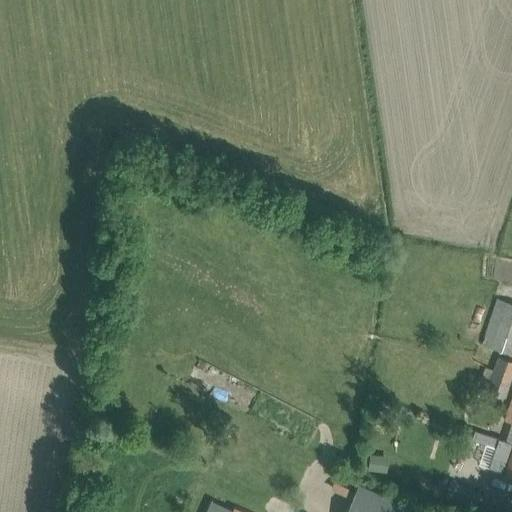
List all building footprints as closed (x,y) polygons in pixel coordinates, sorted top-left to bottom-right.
[(481,344),(511,354),(511,352),(511,303),(496,298),(481,344)] [(506,398),(511,378),(511,361),(497,356),(490,379),(480,376),(476,388),(506,398)] [(511,474),(511,401),(506,421),(511,422),(505,440),(500,439),(490,467),(511,474)] [(485,511),(498,511),(503,499),(451,480),(444,497),(485,511)] [(421,511),(358,484),(345,511),(421,511)] [(242,511),(234,508),(232,511),(211,500),(206,511),(242,511)]
